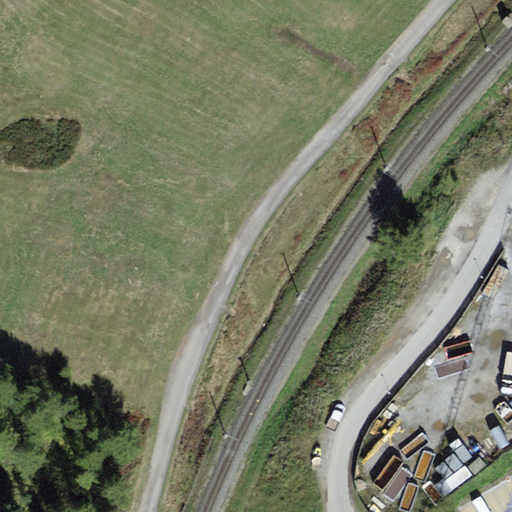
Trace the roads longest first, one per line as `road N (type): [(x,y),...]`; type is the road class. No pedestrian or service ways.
road 1 (track): [(145,511),(179,395),(250,230),(444,0)]
road 2 (residential): [(341,511),(340,462),(355,422),(457,296),(511,194)]
